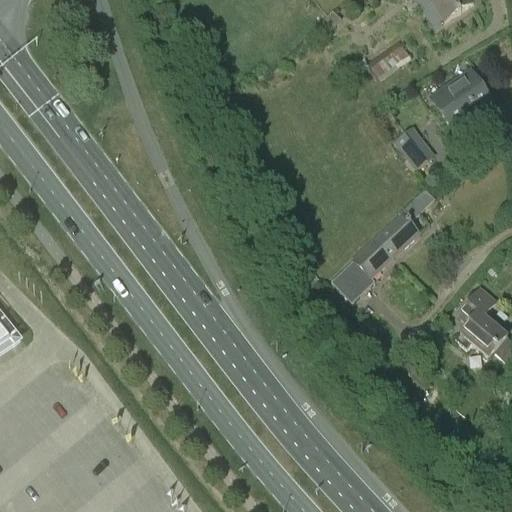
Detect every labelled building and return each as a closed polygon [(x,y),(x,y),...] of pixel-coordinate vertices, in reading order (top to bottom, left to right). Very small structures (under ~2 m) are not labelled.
[(474,7),(469,0),(408,0),(411,4),(417,0),(428,0),(445,26),(474,7)] [(410,65),(400,50),(369,72),(379,86),(410,65)] [(470,119),(491,105),(470,75),(430,102),(454,137),(473,123),(470,119)] [(415,176),(435,161),(412,132),(393,146),(415,176)] [(399,220),(354,266),(353,266),(331,287),(351,308),(374,286),(371,283),(417,237),(409,229),(434,204),(423,194),(398,220),(399,220)] [(468,329),(455,345),(466,354),(471,349),(488,363),(506,342),(483,322),(495,306),(480,293),(457,320),(468,329)] [(0,353),(11,346),(0,332),(0,353)] [(387,390),(400,402),(420,380),(407,368),(387,390)]
